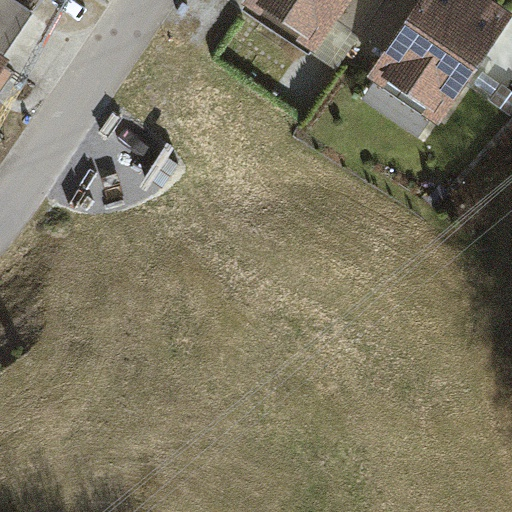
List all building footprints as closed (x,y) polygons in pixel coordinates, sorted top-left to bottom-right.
[(0,0),(0,73),(8,62),(3,59),(34,14),(13,0),(0,0)] [(311,56),(331,26),(348,0),(244,0),(239,8),(248,14),(311,56)] [(386,0),(348,0),(331,26),(358,44),(386,0)] [(386,0),(358,44),(383,60),(423,0),(386,0)] [(423,0),(383,60),(371,78),(444,127),(511,26),(511,13),(491,0),(423,0)] [(219,38),(186,16),(174,33),(208,56),(219,38)]
